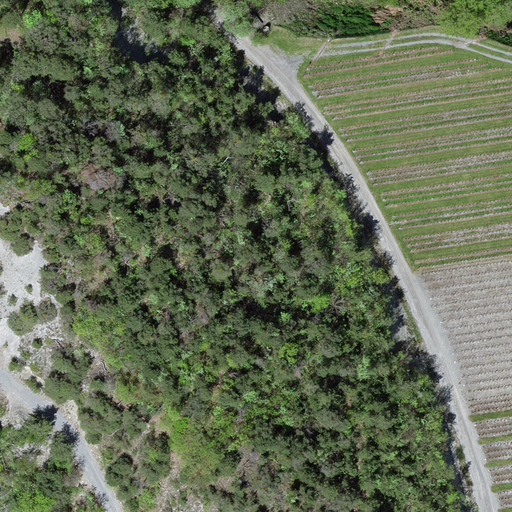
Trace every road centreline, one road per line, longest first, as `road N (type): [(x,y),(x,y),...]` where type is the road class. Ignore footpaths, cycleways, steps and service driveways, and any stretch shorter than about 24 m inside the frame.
road 1 (track): [(484,511),(451,385),(386,237),(321,136),(181,0)]
road 2 (track): [(115,511),(76,427),(0,378)]
